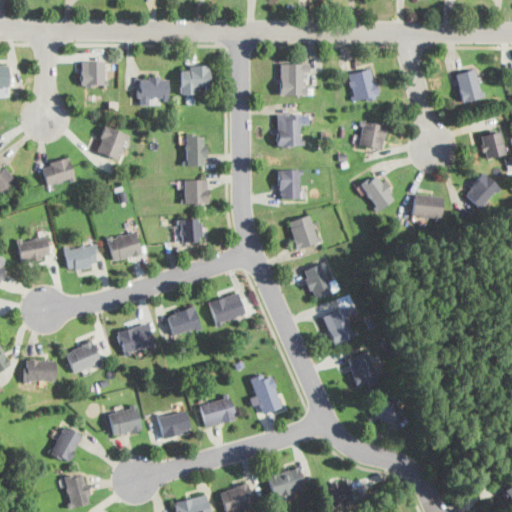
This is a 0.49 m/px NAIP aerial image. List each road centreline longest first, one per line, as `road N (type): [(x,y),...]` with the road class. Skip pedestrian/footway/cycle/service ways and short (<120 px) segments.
road 1 (residential): [(442,511),(420,482),(386,458),(351,447),(331,422),(252,252),(242,184),(241,28)]
road 2 (residential): [(511,31),(0,26)]
road 3 (residential): [(252,252),(43,313)]
road 4 (residential): [(331,422),(125,481)]
road 5 (residential): [(409,31),(434,152)]
